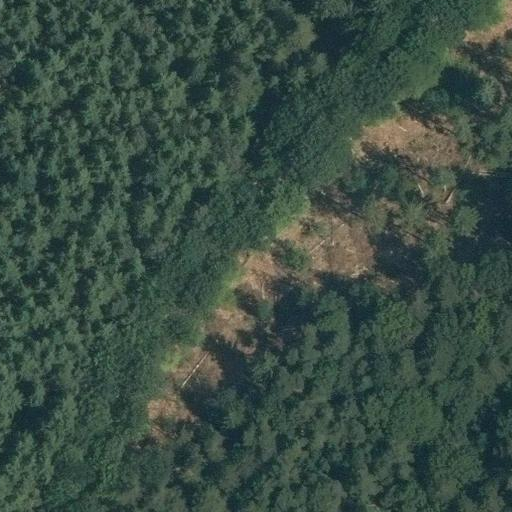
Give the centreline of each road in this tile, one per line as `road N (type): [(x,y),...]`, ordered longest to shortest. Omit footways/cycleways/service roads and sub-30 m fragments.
road 1 (track): [(190,247),(360,64),(433,0)]
road 2 (track): [(56,470),(126,340),(190,247)]
